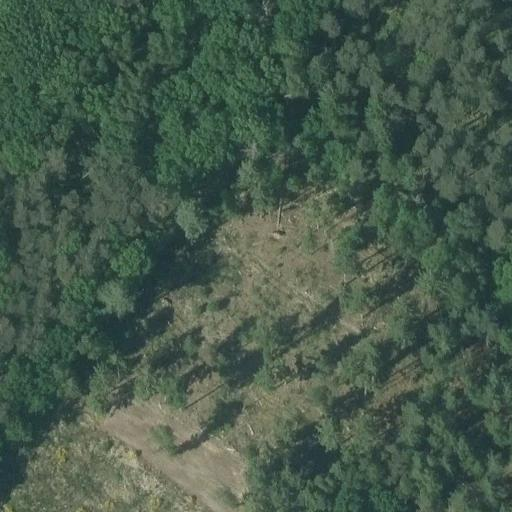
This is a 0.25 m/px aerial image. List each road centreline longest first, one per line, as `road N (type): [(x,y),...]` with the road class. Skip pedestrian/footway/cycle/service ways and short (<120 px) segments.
road 1 (track): [(0,430),(278,102)]
road 2 (track): [(278,102),(346,0)]
